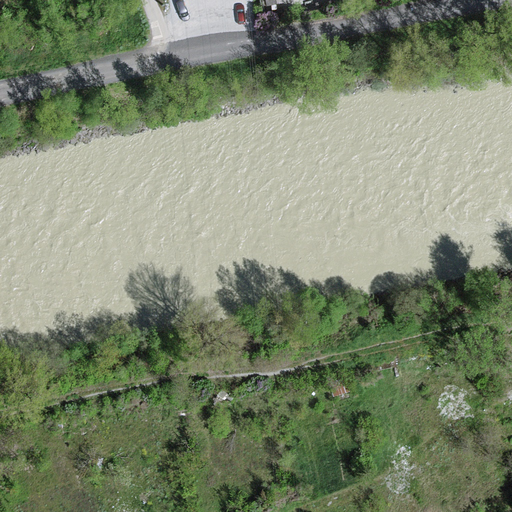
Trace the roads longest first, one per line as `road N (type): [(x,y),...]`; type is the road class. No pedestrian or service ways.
road 1 (track): [(511,1),(159,64),(0,102)]
road 2 (track): [(0,421),(110,396),(296,377),(511,331)]
